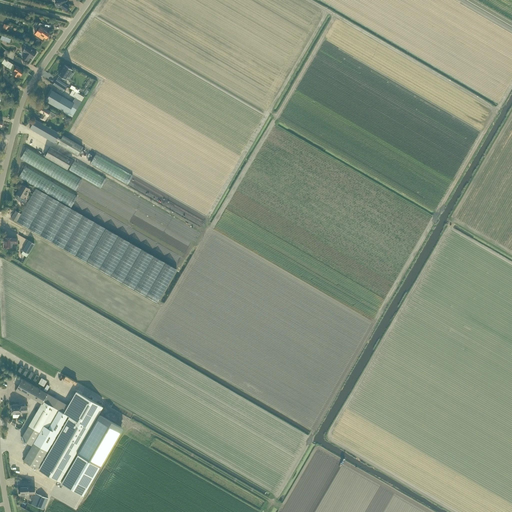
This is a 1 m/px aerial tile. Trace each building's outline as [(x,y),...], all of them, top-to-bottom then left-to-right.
[(65,3),(67,0),(56,0),(57,0),(58,1),(56,5),(56,7),(57,8),(59,7),(60,7),(66,11),(69,6),(65,3)] [(46,39),(50,34),(47,31),(47,30),(41,26),(42,24),(38,21),(33,27),(38,30),(35,34),(42,40),(44,38),(46,39)] [(22,57),(28,61),(30,57),(32,58),(33,58),(35,56),(34,55),(36,52),(31,48),(32,47),(27,44),(22,51),(25,53),(22,57)] [(24,71),(17,66),(14,64),(14,65),(4,59),(2,63),(4,65),(10,69),(9,71),(13,73),(12,73),(18,78),(20,75),(20,76),(24,71)] [(59,74),(59,75),(65,79),(66,79),(65,79),(72,70),(65,65),(59,75),(59,74)] [(56,81),(54,84),(63,91),(66,87),(56,81)] [(74,103),(52,90),(46,101),(72,117),(77,109),(72,107),(74,103)] [(81,101),(84,97),(72,90),(70,94),(81,101)] [(51,111),(50,112),(43,107),(40,112),(43,114),(40,118),(45,121),(49,113),(51,114),(51,116),(53,117),(55,117),(56,114),(51,111)] [(77,156),(83,147),(83,146),(63,135),(62,135),(59,134),(60,133),(35,119),(30,128),(54,143),(55,143),(57,144),(57,145),(77,156)] [(43,156),(45,157),(67,169),(73,160),(50,147),(46,154),(45,153),(43,156)] [(107,180),(103,190),(200,239),(205,229),(107,180)] [(18,195),(19,196),(19,195),(24,198),(30,189),(22,185),(20,188),(19,190),(17,194),(18,195)] [(157,303),(176,269),(36,188),(21,214),(15,210),(11,218),(16,222),(157,303)] [(211,216),(173,196),(168,206),(206,226),(211,216)] [(17,241),(17,238),(4,238),(4,247),(12,247),(12,241),(17,241)] [(29,240),(23,250),(29,254),(35,244),(29,240)] [(65,473),(67,468),(91,428),(93,424),(103,407),(76,391),(68,405),(47,393),(22,379),(15,391),(30,399),(30,397),(41,403),(20,439),(32,446),(23,461),(37,469),(42,460),(44,461),(39,469),(60,482),(65,473)] [(20,414),(20,413),(28,412),(27,403),(22,403),(22,405),(12,405),(10,405),(10,411),(12,411),(12,414),(20,414)] [(67,468),(65,473),(67,474),(62,483),(84,496),(122,429),(101,417),(96,425),(93,424),(91,428),(93,430),(70,470),(67,468)] [(35,489),(29,489),(29,487),(20,487),(21,491),(19,491),(19,495),(21,496),(25,496),(25,494),(29,494),(29,493),(35,493),(35,489)] [(36,493),(35,495),(31,494),(29,499),(33,500),(31,504),(44,509),(48,498),(36,493)]
